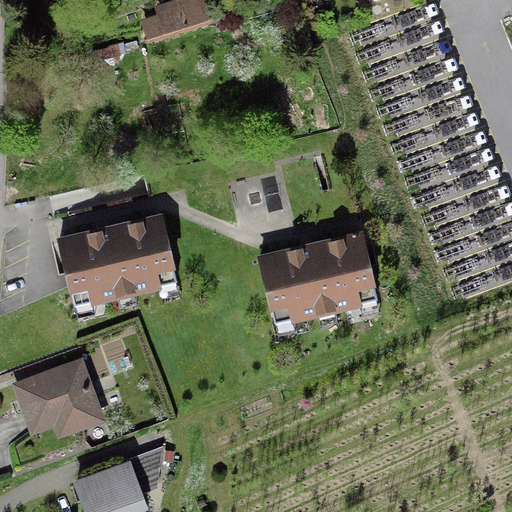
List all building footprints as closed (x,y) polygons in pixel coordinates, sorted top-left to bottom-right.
[(192,0),(164,8),(171,34),(222,20),(215,0),(192,0)] [(94,234),(57,243),(72,307),(174,283),(159,219),(116,229),(94,234)] [(375,301),(360,237),(360,236),(312,247),(257,260),(273,325),(375,301)] [(77,365),(16,388),(32,430),(66,418),(71,429),(97,420),(77,365)] [(84,511),(123,511),(141,505),(126,466),(75,485),(84,511)]
